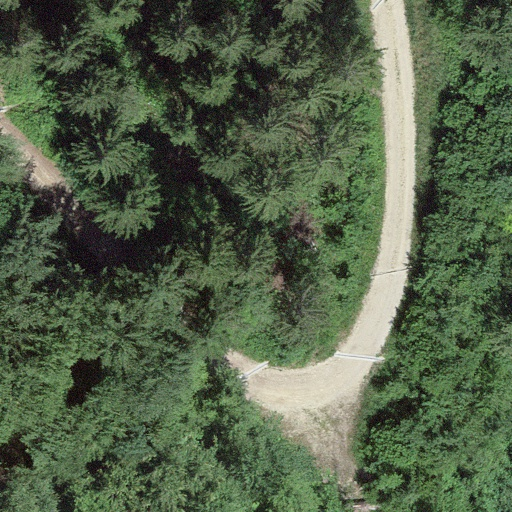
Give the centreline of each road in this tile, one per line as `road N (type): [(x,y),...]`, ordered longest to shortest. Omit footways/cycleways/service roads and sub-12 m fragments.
road 1 (track): [(318,403),(343,384),(370,339),(389,291),(406,200),(388,0)]
road 2 (track): [(0,139),(210,350),(281,396),(318,403)]
